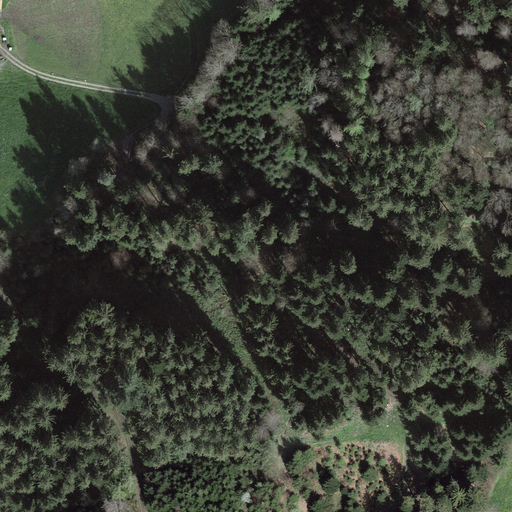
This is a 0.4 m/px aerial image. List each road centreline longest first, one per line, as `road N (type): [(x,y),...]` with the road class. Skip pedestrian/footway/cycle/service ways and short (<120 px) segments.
road 1 (track): [(511,223),(344,230),(310,221),(182,123),(176,96),(132,135),(126,148),(137,161)]
road 2 (track): [(181,0),(198,43),(176,96),(56,81),(0,49)]
road 3 (track): [(0,285),(48,364),(111,398),(122,415),(143,511)]
road 4 (track): [(383,511),(404,457),(406,419),(511,404)]
